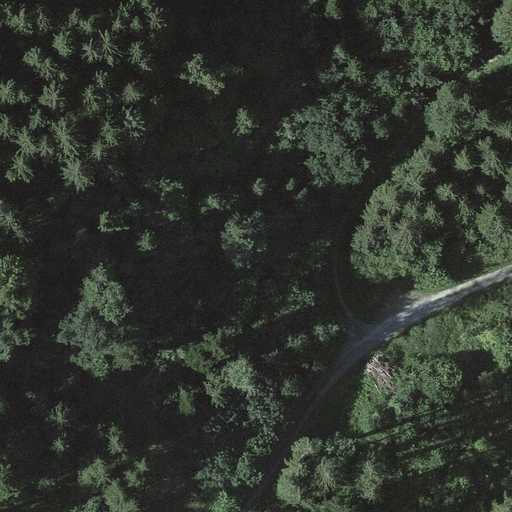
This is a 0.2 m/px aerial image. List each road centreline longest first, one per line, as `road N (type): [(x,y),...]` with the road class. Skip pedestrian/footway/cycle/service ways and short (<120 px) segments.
road 1 (track): [(354,355),(335,303),(331,233),(445,83),(511,43)]
road 2 (track): [(511,270),(439,300),(354,355),(242,511)]
